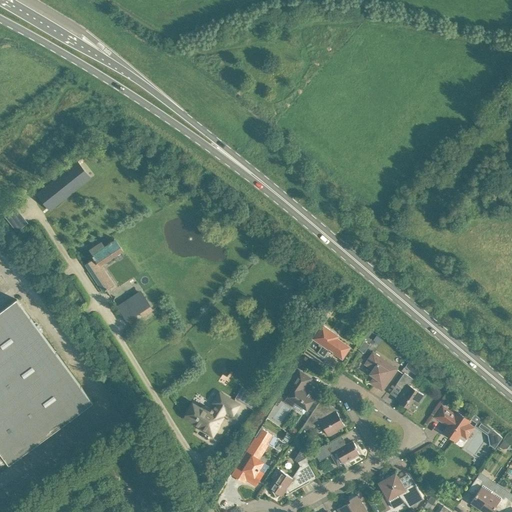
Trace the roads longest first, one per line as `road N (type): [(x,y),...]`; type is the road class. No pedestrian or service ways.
road 1 (track): [(511,50),(371,20),(285,24),(212,50),(183,51),(107,0)]
road 2 (secondary): [(511,392),(255,177)]
road 3 (secondary): [(255,177),(124,66),(5,0)]
road 4 (secondary): [(0,18),(255,177)]
road 5 (residential): [(378,463),(410,442),(413,427),(364,393),(353,414)]
